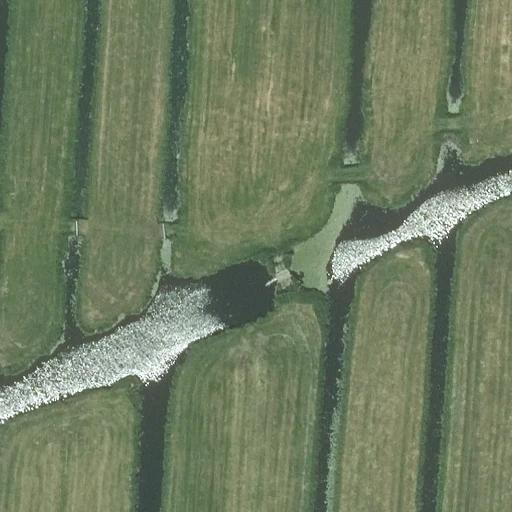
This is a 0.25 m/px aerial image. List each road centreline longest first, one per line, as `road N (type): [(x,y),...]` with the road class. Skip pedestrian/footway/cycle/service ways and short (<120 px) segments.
road 1 (track): [(0,219),(268,228),(306,170),(362,171),(419,121),(479,120),(511,98)]
road 2 (track): [(293,511),(304,364),(268,228)]
